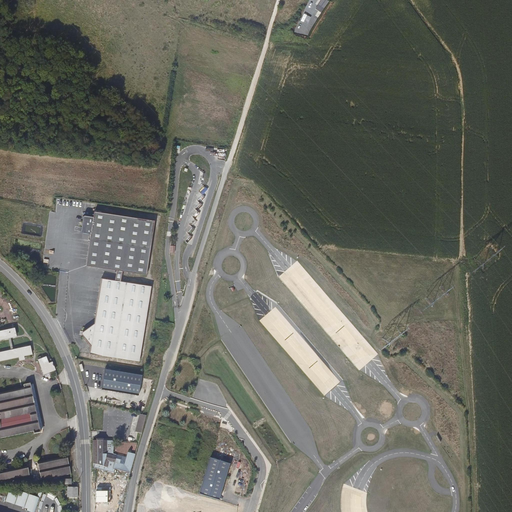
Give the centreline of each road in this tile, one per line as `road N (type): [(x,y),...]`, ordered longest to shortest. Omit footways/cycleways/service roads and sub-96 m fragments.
road 1 (secondary): [(86,511),(72,374),(49,322),(0,264)]
road 2 (track): [(476,511),(463,260)]
road 3 (residential): [(229,159),(159,390)]
road 4 (unclassified): [(251,511),(260,461),(228,414),(159,390)]
road 5 (track): [(276,0),(229,159)]
road 6 (residential): [(159,390),(127,511)]
